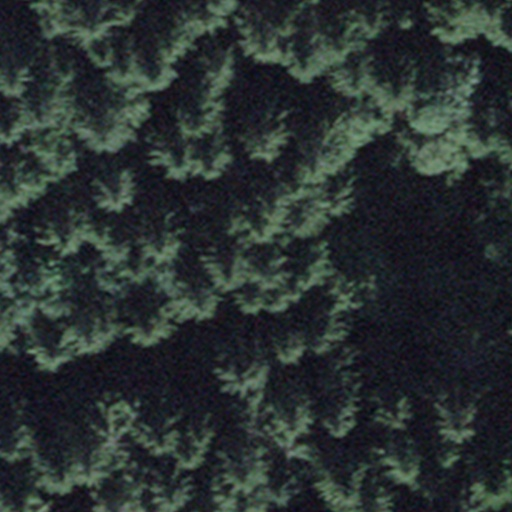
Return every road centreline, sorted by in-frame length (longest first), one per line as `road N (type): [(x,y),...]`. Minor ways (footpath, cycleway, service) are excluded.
road 1 (track): [(0,335),(511,204)]
road 2 (track): [(159,0),(0,119)]
